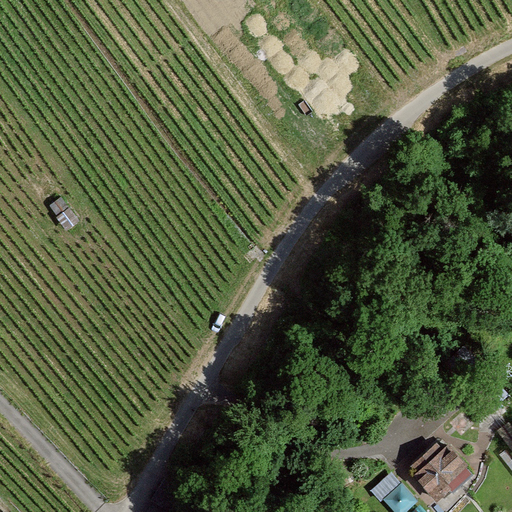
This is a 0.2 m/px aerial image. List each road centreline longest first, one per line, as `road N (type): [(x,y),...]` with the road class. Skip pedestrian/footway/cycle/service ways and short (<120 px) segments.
road 1 (track): [(261,291),(314,209),(360,161),(438,93),(511,51)]
road 2 (residential): [(130,511),(261,291)]
road 3 (residential): [(0,404),(101,511)]
